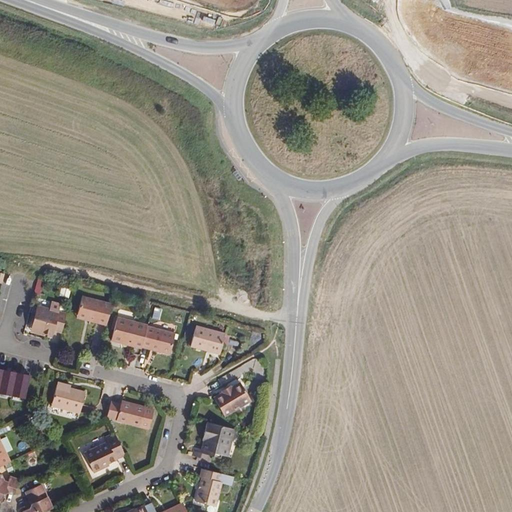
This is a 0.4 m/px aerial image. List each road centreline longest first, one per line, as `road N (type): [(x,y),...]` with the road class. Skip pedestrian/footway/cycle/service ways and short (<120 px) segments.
road 1 (residential): [(71,511),(161,471),(180,393),(94,370)]
road 2 (track): [(39,264),(296,321)]
road 3 (tertiary): [(250,511),(286,394),(298,301)]
road 4 (primary): [(68,15),(179,72),(231,113)]
road 5 (primary): [(254,42),(183,44),(68,15)]
road 6 (tertiary): [(298,301),(318,225),(344,188)]
road 7 (primary): [(511,134),(402,78)]
road 8 (tertiary): [(277,182),(298,301)]
